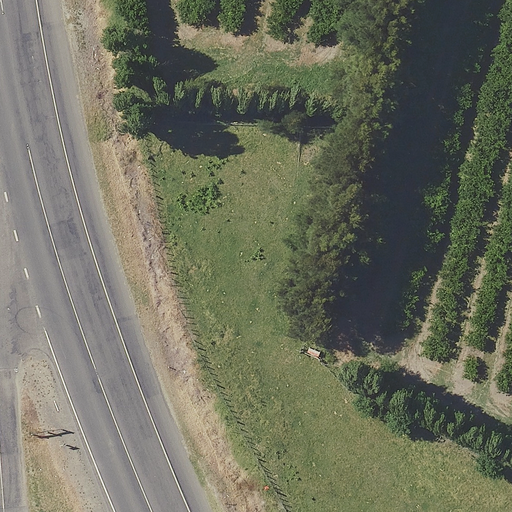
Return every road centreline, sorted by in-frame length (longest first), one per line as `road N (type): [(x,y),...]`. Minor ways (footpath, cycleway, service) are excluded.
road 1 (primary): [(151,511),(35,178),(5,0)]
road 2 (unclassified): [(0,511),(1,0)]
